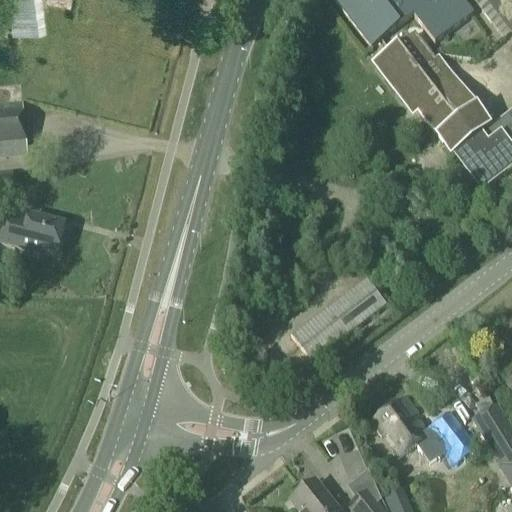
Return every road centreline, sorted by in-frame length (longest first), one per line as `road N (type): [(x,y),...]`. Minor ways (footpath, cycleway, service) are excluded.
road 1 (secondary): [(133,421),(246,0)]
road 2 (tertiary): [(299,433),(511,265)]
road 3 (tertiary): [(133,421),(210,435),(299,433)]
road 4 (unclassified): [(299,433),(207,511)]
